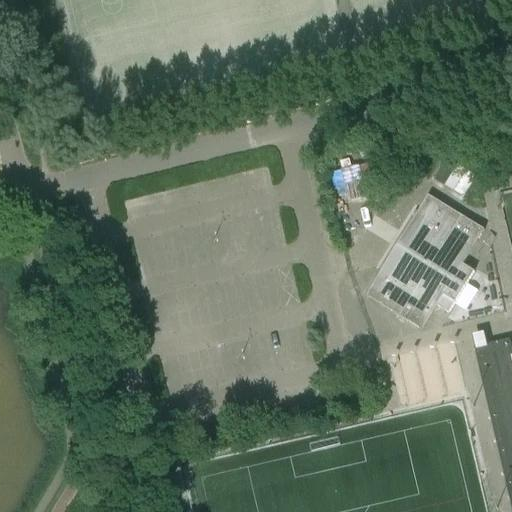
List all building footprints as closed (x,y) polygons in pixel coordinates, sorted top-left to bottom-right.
[(447,159),(434,180),(444,186),(456,165),(447,159)] [(457,165),(444,186),(453,192),(466,171),(457,165)] [(467,172),(454,192),(463,198),(476,177),(467,172)] [(413,219),(366,296),(401,318),(422,331),(437,307),(449,314),(455,303),(474,272),(463,265),(484,230),(428,196),(413,219)] [(475,347),(474,348),(507,490),(511,510),(511,349),(510,339),(488,344),(487,345),(475,347)]
